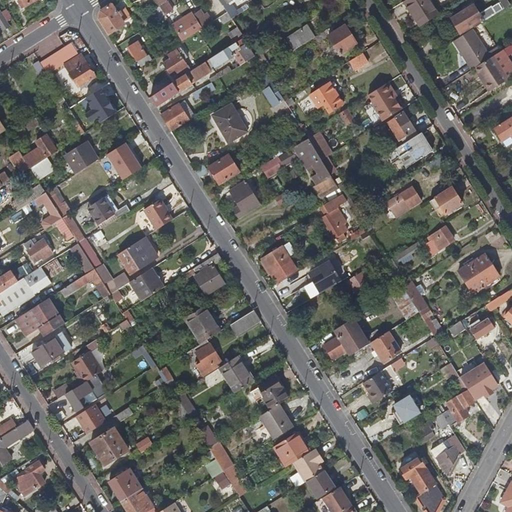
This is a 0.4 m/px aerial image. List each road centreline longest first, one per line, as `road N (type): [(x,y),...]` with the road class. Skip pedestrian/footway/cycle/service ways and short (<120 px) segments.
road 1 (residential): [(76,11),(396,511)]
road 2 (residential): [(511,226),(368,0)]
road 3 (residential): [(0,356),(98,511)]
